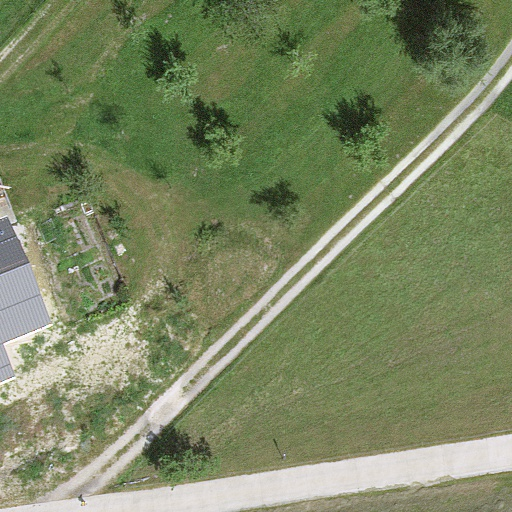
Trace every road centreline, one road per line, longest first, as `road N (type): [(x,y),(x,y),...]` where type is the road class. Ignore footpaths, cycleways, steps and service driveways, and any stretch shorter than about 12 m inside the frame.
road 1 (track): [(511,45),(462,116),(61,511)]
road 2 (track): [(93,511),(511,449)]
